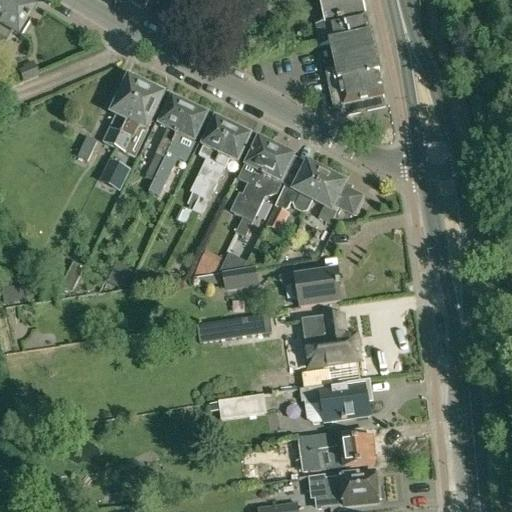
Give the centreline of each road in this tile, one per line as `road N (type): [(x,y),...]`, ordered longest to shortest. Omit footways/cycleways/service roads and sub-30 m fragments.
road 1 (residential): [(437,161),(369,160),(74,0)]
road 2 (primary): [(480,511),(437,161)]
road 3 (primary): [(437,161),(396,0)]
road 4 (track): [(0,105),(114,56),(128,32)]
